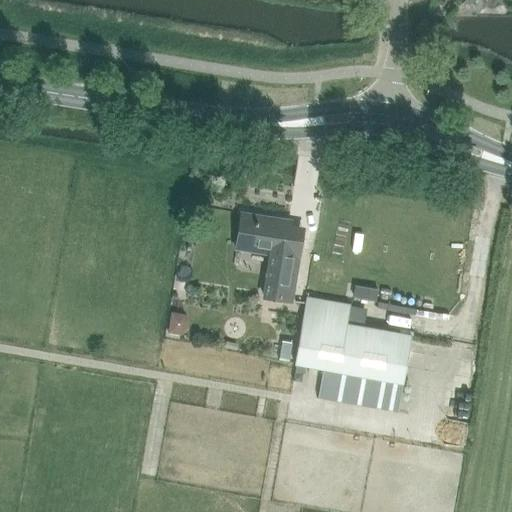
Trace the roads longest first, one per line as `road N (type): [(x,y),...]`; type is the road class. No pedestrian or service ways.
road 1 (tertiary): [(0,86),(233,123),(382,119)]
road 2 (unknown): [(511,187),(469,330),(433,413),(415,428),(359,420)]
road 3 (tertiary): [(382,119),(511,165)]
